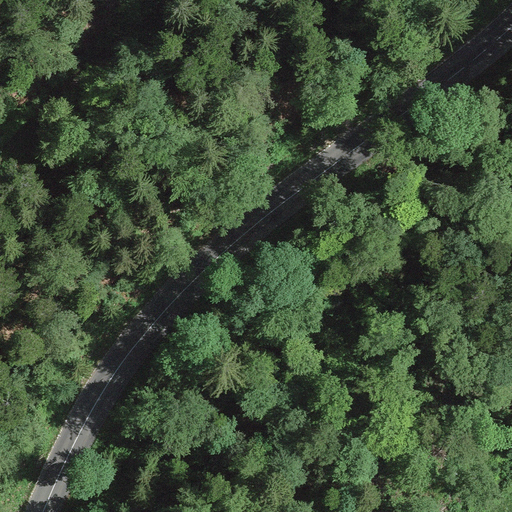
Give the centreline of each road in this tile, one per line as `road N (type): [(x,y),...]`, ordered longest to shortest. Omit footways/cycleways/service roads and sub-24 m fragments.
road 1 (secondary): [(34,511),(76,415),(183,296),(511,25)]
road 2 (track): [(0,163),(42,115),(186,0)]
